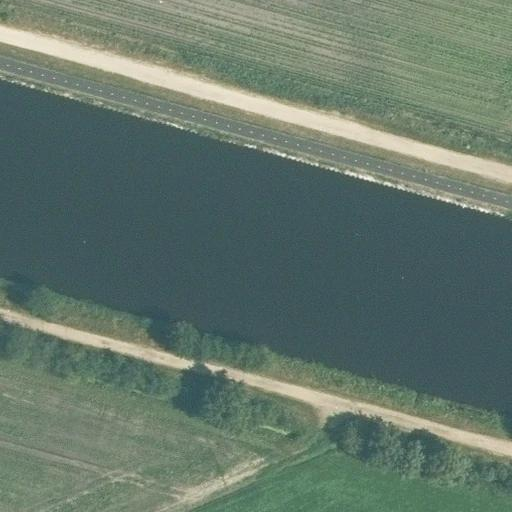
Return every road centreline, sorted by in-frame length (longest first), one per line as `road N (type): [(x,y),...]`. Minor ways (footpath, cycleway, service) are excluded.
road 1 (track): [(511,173),(0,32)]
road 2 (track): [(0,313),(511,453)]
